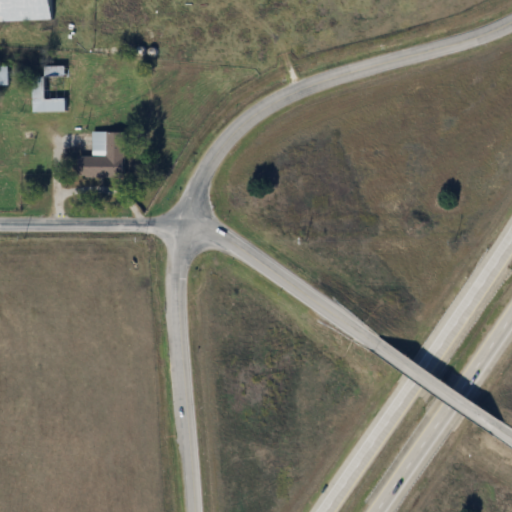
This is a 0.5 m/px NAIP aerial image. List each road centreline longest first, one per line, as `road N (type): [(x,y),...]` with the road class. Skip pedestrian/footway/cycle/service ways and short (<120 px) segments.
road 1 (tertiary): [(511,18),(441,49),(302,86),(227,140),(190,227),(180,280),(195,511)]
road 2 (tertiary): [(190,227),(233,244),(375,342)]
road 3 (residential): [(190,227),(0,225)]
road 4 (tertiary): [(375,342),(495,429)]
road 5 (motorway): [(511,245),(428,367)]
road 6 (motorway): [(409,394),(327,511)]
